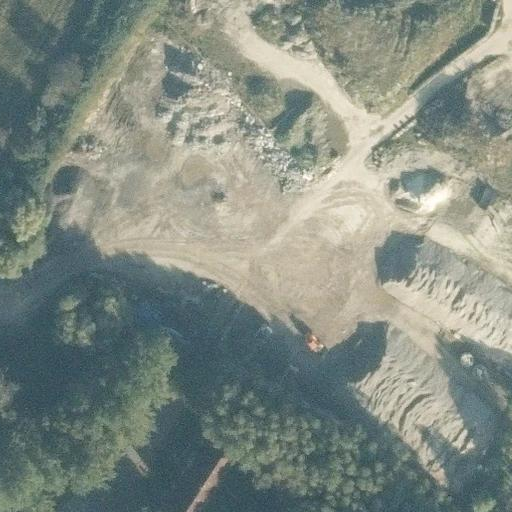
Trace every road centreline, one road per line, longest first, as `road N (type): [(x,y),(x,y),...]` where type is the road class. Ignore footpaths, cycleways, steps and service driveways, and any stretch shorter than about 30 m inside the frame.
road 1 (unknown): [(277,511),(398,294)]
road 2 (track): [(295,219),(511,289)]
